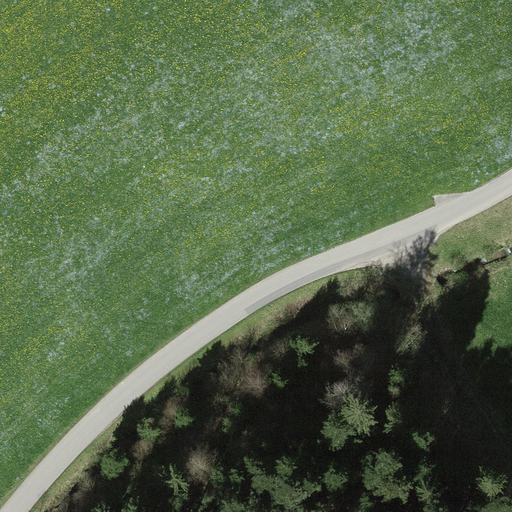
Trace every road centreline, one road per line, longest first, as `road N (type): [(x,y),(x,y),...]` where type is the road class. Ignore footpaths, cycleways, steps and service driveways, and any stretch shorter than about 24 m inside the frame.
road 1 (unclassified): [(511,181),(245,303),(117,400),(12,511)]
road 2 (track): [(511,459),(468,394),(403,233)]
